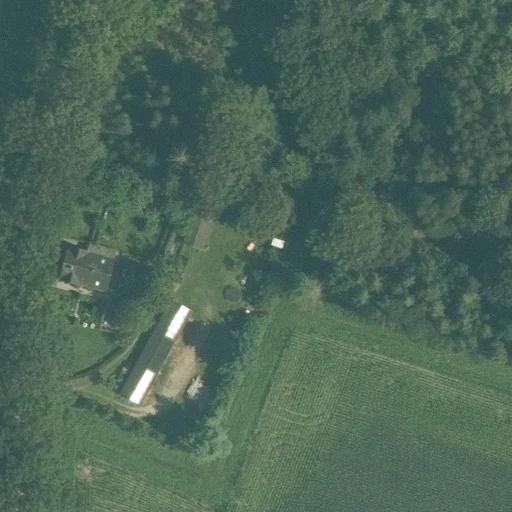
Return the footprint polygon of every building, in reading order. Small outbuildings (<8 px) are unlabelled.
[(109,163),(104,179),(119,184),(124,168),(109,163)] [(204,250),(214,218),(192,211),(183,244),(204,250)] [(106,292),(114,261),(70,249),(63,280),(106,292)] [(160,284),(163,274),(142,268),(133,300),(146,304),(153,282),(160,284)] [(190,312),(171,302),(122,394),(140,404),(190,312)]
